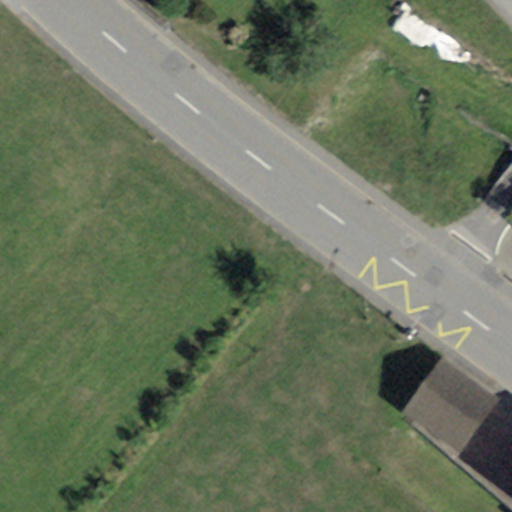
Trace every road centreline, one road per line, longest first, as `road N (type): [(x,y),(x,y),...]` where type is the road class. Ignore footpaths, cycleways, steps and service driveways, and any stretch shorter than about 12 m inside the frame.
road 1 (primary): [(438,293),(184,101),(72,0)]
road 2 (residential): [(438,293),(511,193)]
